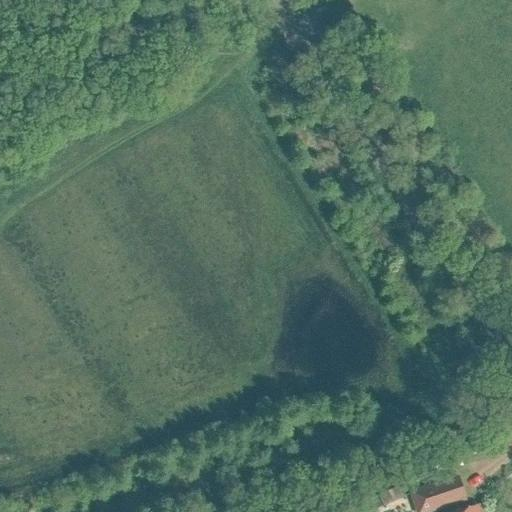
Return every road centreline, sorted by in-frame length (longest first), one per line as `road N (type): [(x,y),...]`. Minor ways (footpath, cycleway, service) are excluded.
road 1 (tertiary): [(511,365),(278,0)]
road 2 (track): [(319,214),(254,107),(244,75),(245,58),(304,22)]
